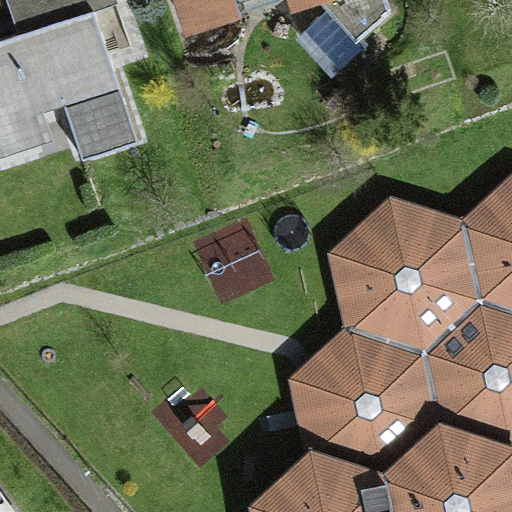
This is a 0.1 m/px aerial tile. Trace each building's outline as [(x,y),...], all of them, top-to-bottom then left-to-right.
[(132,0),(131,0),(24,0),(35,33),(118,5),(132,0)] [(260,0),(187,0),(198,35),(265,14),(260,0)] [(313,0),(317,10),(345,0),(313,0)] [(35,33),(0,44),(0,155),(2,161),(46,146),(37,120),(85,104),(104,160),(164,140),(118,5),(35,33)] [(511,511),(511,181),(474,218),(398,193),(340,251),(359,323),(304,376),(326,444),(259,502),(261,511),(511,511)]
